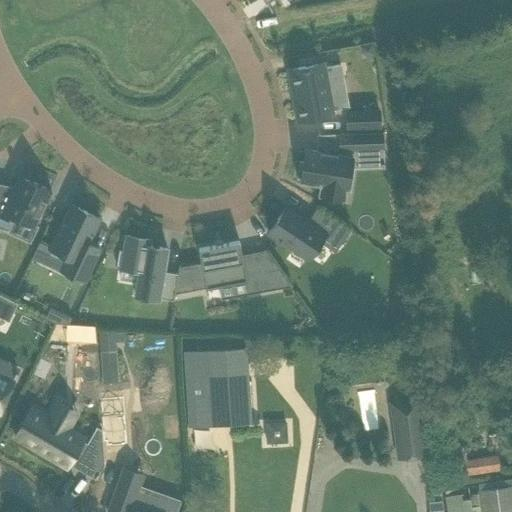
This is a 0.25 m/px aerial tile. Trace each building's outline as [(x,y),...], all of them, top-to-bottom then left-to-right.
[(371,45),(360,47),(361,54),(366,58),(373,56),(371,45)] [(323,63),(288,69),(297,121),(332,115),(323,63)] [(379,111),(347,112),(347,128),(379,127),(379,111)] [(300,179),(300,181),(321,185),(319,196),(343,199),(345,189),(347,189),(353,151),(383,150),(383,132),(339,134),(339,155),(305,150),(303,162),(299,162),(297,178),(300,179)] [(0,183),(0,228),(8,230),(14,217),(33,227),(51,191),(19,175),(14,187),(0,183)] [(71,204),(50,248),(67,256),(60,270),(84,281),(99,249),(87,243),(99,218),(71,204)] [(286,206),(268,233),(308,260),(319,242),(335,252),(349,230),(316,208),(308,221),(286,206)] [(119,250),(116,265),(121,265),(121,267),(139,270),(137,283),(135,295),(159,299),(159,298),(173,300),(173,295),(174,294),(177,273),(164,272),(167,249),(149,246),(150,239),(126,235),(123,250),(119,250)] [(239,241),(198,249),(200,261),(180,265),(180,263),(179,263),(174,294),(175,294),(176,291),(205,286),(205,288),(246,280),(239,241)] [(264,269),(276,286),(289,284),(277,267),(264,269)] [(0,293),(0,315),(7,320),(16,302),(0,293)] [(71,317),(60,312),(55,323),(68,324),(71,317)] [(80,325),(80,341),(95,341),(94,326),(80,325)] [(127,331),(100,333),(101,352),(118,352),(117,342),(128,342),(127,331)] [(395,338),(381,340),(383,352),(397,350),(395,338)] [(185,352),(192,428),(251,423),(245,348),(185,352)] [(0,408),(13,380),(0,374),(0,408)] [(122,389),(99,391),(102,435),(105,435),(105,439),(125,437),(122,389)] [(389,401),(397,461),(426,458),(416,397),(389,401)] [(32,407),(14,437),(66,467),(83,438),(32,407)] [(287,424),(267,425),(268,443),(287,443),(287,424)] [(469,471),(498,470),(497,459),(469,460),(469,471)] [(464,463),(453,464),(455,476),(466,474),(464,463)] [(444,497),(445,511),(511,511),(511,485),(511,486),(511,480),(477,484),(478,494),(468,495),(470,511),(462,511),(461,495),(444,497)] [(175,511),(179,501),(165,496),(164,500),(117,484),(107,511),(175,511)]
